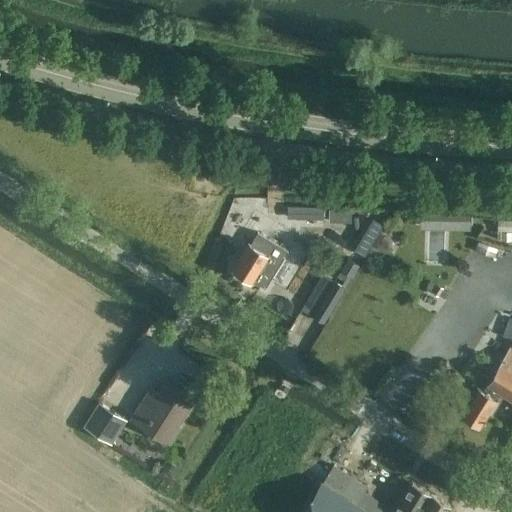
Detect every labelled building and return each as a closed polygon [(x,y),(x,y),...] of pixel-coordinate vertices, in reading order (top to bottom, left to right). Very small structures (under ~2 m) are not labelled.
[(324,207),(287,206),(287,215),(323,216),(324,207)] [(244,276),(252,281),(258,285),(259,284),(265,288),(288,251),(258,232),(251,243),(249,242),(232,269),(235,271),(235,274),(240,277),(244,276)] [(347,259),(340,270),(353,278),(359,266),(347,259)] [(345,287),(334,280),(323,274),(306,300),(317,307),(312,316),(323,323),(345,287)] [(511,346),(484,390),(477,386),(461,413),(469,418),(471,421),(475,424),(478,424),(481,426),(490,411),(492,413),(504,394),(511,399),(511,346)] [(133,418),(169,443),(180,426),(177,424),(195,399),(168,381),(157,398),(152,398),(148,395),(133,418)] [(104,404),(88,429),(113,444),(128,420),(104,404)] [(320,478),(327,466),(312,458),(305,470),(320,478)] [(322,482),(342,495),(354,478),(334,464),(322,482)] [(370,511),(353,502),(342,495),(322,482),(320,481),(300,511),(370,511)] [(353,502),(370,511),(447,511),(451,506),(412,482),(394,511),(392,511),(359,491),(353,502)]
